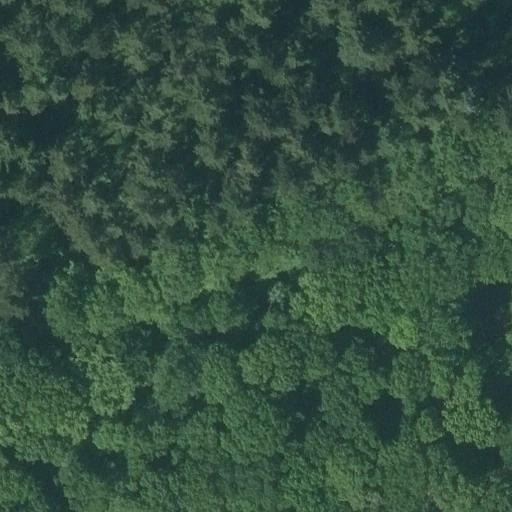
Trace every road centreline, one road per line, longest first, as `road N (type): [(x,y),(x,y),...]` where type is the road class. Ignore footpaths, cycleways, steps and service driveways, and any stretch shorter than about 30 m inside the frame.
road 1 (track): [(0,341),(511,143)]
road 2 (track): [(72,240),(511,71)]
road 3 (track): [(117,293),(0,139)]
road 4 (track): [(511,143),(466,63),(416,0)]
